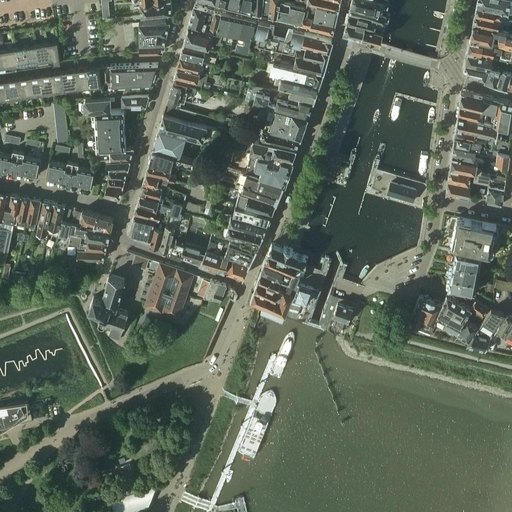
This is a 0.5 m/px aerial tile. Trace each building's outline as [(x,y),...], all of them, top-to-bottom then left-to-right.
[(108,0),(101,0),(102,4),(102,12),(103,18),(110,18),(108,0)] [(172,11),(171,0),(140,0),(142,14),(168,11),(172,11)] [(261,13),(262,0),(246,0),(245,9),(251,10),(261,13)] [(269,15),(270,0),(262,0),(261,13),(269,15)] [(283,1),(284,2),(284,0),(270,0),(269,15),(278,17),(280,2),(282,2),(283,2),(283,1)] [(335,21),(338,8),(307,0),(304,12),(304,14),(312,16),(335,21)] [(386,14),(390,1),(387,0),(351,0),(351,5),(386,14)] [(511,0),(477,0),(477,3),(503,9),(507,11),(508,11),(509,10),(511,11),(511,0)] [(280,2),(278,17),(292,20),(302,23),(304,14),(304,12),(306,7),(301,6),(295,4),(284,2),(283,1),(283,2),(282,2),(280,2)] [(502,17),(503,9),(477,3),(475,12),(501,18),(502,17)] [(209,29),(210,25),(213,16),(214,9),(208,8),(194,4),(188,24),(209,29)] [(386,14),(351,5),(349,12),(384,21),(388,22),(390,15),(386,14)] [(217,27),(221,11),(214,9),(213,16),(210,25),(217,27)] [(169,20),(168,11),(142,14),(143,21),(169,20)] [(227,39),(233,13),(221,11),(217,27),(217,29),(223,30),(221,37),(224,38),(227,39)] [(376,24),(383,25),(384,21),(349,12),(347,23),(364,27),(372,29),(374,29),(376,24)] [(511,22),(511,19),(502,17),(501,18),(475,12),(473,23),(502,30),(503,23),(509,25),(510,22),(511,22)] [(237,43),(243,16),(233,13),(227,39),(232,40),(234,33),(239,34),(237,43)] [(310,25),(312,16),(304,14),(302,23),(310,25)] [(268,30),(270,23),(270,22),(259,19),(243,16),(237,43),(236,48),(248,51),(251,40),(257,42),(257,41),(265,43),(267,36),(269,38),(270,33),(271,31),(268,30)] [(333,31),(335,21),(312,16),(310,25),(333,31)] [(170,20),(169,20),(143,21),(139,21),(140,42),(139,42),(140,52),(162,51),(164,42),(165,42),(170,20)] [(273,34),(275,24),(270,22),(270,23),(268,30),(271,31),(270,33),(269,38),(267,36),(265,43),(288,49),(288,48),(295,50),(297,41),(302,42),(305,31),(293,28),(293,29),(289,27),(285,37),(273,34)] [(361,38),(364,27),(347,23),(344,32),(346,34),(361,38)] [(511,31),(502,30),(473,23),(470,37),(492,42),(494,34),(499,35),(498,35),(499,36),(498,43),(511,46),(511,31)] [(214,30),(209,29),(188,24),(184,41),(206,47),(209,47),(211,42),(222,45),(224,38),(221,37),(213,35),(214,30)] [(364,27),(361,38),(370,40),(380,43),(383,32),(374,29),(372,29),(364,27)] [(315,46),(318,34),(305,31),(302,42),(306,44),(315,46)] [(329,50),(332,38),(318,34),(315,46),(329,50)] [(501,50),(500,56),(511,58),(511,46),(498,43),(492,42),(470,37),(468,51),(493,55),(495,48),(501,50)] [(61,61),(57,40),(46,42),(49,62),(61,61)] [(204,54),(206,47),(184,41),(182,48),(180,55),(203,61),(213,64),(215,64),(217,57),(204,54)] [(49,62),(46,42),(36,43),(39,64),(49,62)] [(39,64),(36,43),(25,45),(28,66),(39,64)] [(261,43),(259,50),(264,51),(263,56),(274,58),(271,70),(281,73),(319,83),(323,71),(307,67),(293,63),(280,59),(283,48),(266,44),(261,43)] [(326,59),(329,50),(315,46),(306,44),(304,52),(304,54),(326,59)] [(28,66),(25,45),(14,46),(17,67),(28,66)] [(17,67),(14,46),(4,48),(7,69),(17,67)] [(323,71),(326,59),(304,54),(304,52),(303,52),(302,53),(299,52),(296,51),(293,63),(307,67),(323,71)] [(498,65),(500,56),(493,55),(468,51),(465,62),(488,66),(485,77),(484,79),(496,84),(500,85),(502,77),(510,79),(511,71),(507,69),(507,67),(498,65)] [(203,61),(180,55),(178,65),(202,72),(204,72),(210,73),(213,64),(203,61)] [(488,66),(465,62),(464,71),(485,77),(488,66)] [(153,82),(158,63),(111,64),(111,84),(115,84),(153,82)] [(103,96),(84,97),(84,109),(86,111),(95,110),(124,108),(130,108),(130,105),(146,105),(149,94),(148,93),(122,95),(122,102),(111,103),(111,95),(116,95),(115,84),(111,84),(111,64),(102,65),(102,74),(102,81),(108,81),(108,91),(102,91),(103,96)] [(101,74),(102,74),(101,65),(88,66),(89,86),(101,85),(101,82),(102,82),(101,74)] [(201,77),(202,72),(178,65),(175,74),(192,78),(190,86),(196,87),(201,88),(204,78),(201,77)] [(89,86),(88,66),(75,68),(77,87),(89,86)] [(77,87),(75,68),(64,69),(65,69),(62,70),(65,89),(67,89),(66,86),(68,86),(68,88),(77,87)] [(65,89),(62,70),(50,71),(53,91),(65,89)] [(271,70),(269,79),(279,82),(292,86),(290,91),(290,92),(313,99),(319,83),(281,73),(271,70)] [(53,91),(50,71),(39,73),(42,93),(53,91)] [(42,93),(39,73),(28,75),(31,94),(42,93)] [(192,78),(175,74),(173,81),(190,86),(192,78)] [(31,94),(28,75),(16,76),(19,96),(31,94)] [(19,96),(16,76),(5,78),(8,98),(19,96)] [(507,87),(510,79),(502,77),(500,85),(507,87)] [(0,98),(8,98),(5,78),(0,78),(0,98)] [(196,87),(190,86),(173,81),(168,97),(178,100),(178,99),(182,100),(184,101),(187,91),(191,92),(191,94),(194,95),(196,87)] [(307,115),(313,99),(290,92),(290,91),(253,82),(249,100),(262,103),(277,106),(307,115)] [(483,101),(484,94),(474,92),(463,89),(461,90),(460,96),(483,101)] [(493,123),(498,97),(484,94),(483,101),(481,107),(487,108),(484,120),(493,123)] [(481,107),(483,101),(460,96),(459,101),(481,107)] [(182,100),(179,99),(178,99),(178,100),(168,97),(166,103),(180,107),(182,100)] [(511,127),(511,100),(498,97),(493,123),(499,124),(511,127)] [(246,99),(243,111),(258,115),(263,117),(261,124),(270,127),(300,136),(307,115),(277,106),(262,103),(249,100),(246,99)] [(54,102),(58,141),(69,140),(65,101),(54,102)] [(479,119),(481,107),(459,101),(458,114),(479,119)] [(196,111),(180,107),(166,103),(164,112),(193,121),(196,111)] [(124,118),(125,118),(124,108),(95,110),(96,129),(124,127),(124,118)] [(164,112),(159,127),(186,135),(201,140),(202,142),(211,141),(213,137),(216,127),(193,121),(164,112)] [(493,123),(484,120),(479,119),(458,114),(456,126),(478,131),(478,132),(488,135),(487,142),(492,143),(491,149),(498,151),(509,153),(511,140),(496,136),(499,124),(493,123)] [(456,126),(455,134),(477,139),(486,141),(487,141),(488,135),(478,132),(478,131),(456,126)] [(125,136),(124,127),(96,129),(97,148),(126,146),(126,136),(125,136)] [(180,155),(186,135),(159,127),(153,146),(180,155)] [(296,146),(299,137),(262,127),(260,137),(296,146)] [(19,144),(21,137),(6,134),(4,141),(19,144)] [(454,134),(453,141),(477,147),(484,148),(486,148),(487,142),(487,141),(486,141),(477,139),(455,134),(454,134)] [(296,146),(260,137),(253,136),(253,137),(249,136),(246,148),(250,149),(251,150),(271,155),(272,153),(282,156),(283,155),(292,158),(296,146)] [(486,148),(484,148),(477,147),(453,141),(452,153),(461,155),(461,156),(475,158),(476,151),(486,154),(487,152),(487,149),(486,148)] [(130,158),(133,146),(126,146),(97,148),(87,148),(87,157),(99,157),(100,159),(107,159),(130,158)] [(153,146),(149,159),(171,165),(174,166),(175,160),(192,165),(193,165),(194,166),(196,160),(194,159),(180,155),(153,146)] [(14,173),(19,151),(13,149),(12,155),(0,152),(0,169),(10,172),(10,169),(12,170),(12,171),(13,172),(13,173),(14,173)] [(487,149),(487,152),(497,154),(496,163),(508,165),(508,159),(509,153),(498,151),(491,149),(487,149)] [(248,161),(246,170),(249,171),(283,183),(292,158),(283,155),(282,156),(272,153),(271,155),(251,150),(248,161)] [(38,175),(41,158),(24,155),(24,152),(19,151),(14,173),(15,173),(16,173),(17,172),(17,171),(38,175)] [(448,179),(469,183),(472,170),(475,171),(474,179),(489,181),(490,177),(497,178),(505,179),(505,177),(498,175),(481,172),(482,167),(483,160),(478,159),(475,158),(461,156),(461,155),(452,153),(450,166),(448,179)] [(128,165),(130,158),(107,159),(107,162),(109,162),(110,166),(110,168),(117,169),(117,166),(128,165)] [(169,172),(171,165),(149,159),(146,170),(168,176),(168,178),(178,180),(178,178),(176,177),(177,174),(169,172)] [(69,184),(73,162),(67,161),(67,164),(49,160),(46,176),(55,178),(59,179),(67,181),(66,182),(67,182),(67,183),(68,184),(69,184)] [(79,163),(77,162),(73,162),(69,184),(70,184),(71,184),(71,183),(72,182),(92,186),(96,170),(78,166),(79,163)] [(125,177),(128,165),(117,166),(117,169),(110,168),(109,168),(109,176),(125,177)] [(240,169),(238,179),(244,180),(280,193),(283,183),(249,171),(246,170),(240,169)] [(144,175),(143,181),(162,185),(163,180),(167,181),(171,182),(172,179),(168,178),(168,176),(146,170),(144,175)] [(123,184),(125,177),(109,176),(108,183),(123,184)] [(238,179),(235,188),(239,189),(239,188),(276,202),(280,193),(244,180),(238,179)] [(471,184),(469,183),(448,179),(446,192),(469,196),(470,188),(471,184)] [(169,187),(162,185),(143,181),(141,186),(166,193),(166,192),(167,192),(169,187)] [(413,201),(416,189),(391,182),(387,193),(413,201)] [(123,184),(108,183),(107,183),(105,193),(104,193),(104,196),(110,198),(110,196),(119,198),(123,184)] [(165,197),(166,193),(141,186),(140,191),(160,196),(164,197),(165,197)] [(503,203),(504,189),(488,186),(486,200),(503,203)] [(239,189),(235,203),(259,211),(260,208),(272,212),(276,202),(239,188),(239,189)] [(163,202),(164,197),(160,196),(140,191),(137,202),(161,210),(164,211),(169,212),(173,213),(178,215),(181,202),(184,192),(175,189),(172,199),(174,200),(172,205),(163,202)] [(8,209),(9,202),(10,202),(12,193),(0,190),(0,220),(1,220),(0,225),(0,261),(6,263),(13,224),(16,211),(11,210),(8,209)] [(18,211),(21,194),(12,193),(10,202),(13,203),(11,210),(16,211),(17,211),(18,211)] [(16,211),(13,224),(25,226),(27,218),(31,196),(21,194),(18,211),(17,211),(16,211)] [(27,218),(25,226),(35,228),(36,220),(41,198),(31,196),(27,218)] [(48,225),(54,201),(44,199),(37,230),(51,233),(53,227),(48,225)] [(56,227),(62,203),(54,201),(48,225),(53,227),(56,227)] [(161,210),(137,202),(135,212),(156,217),(162,219),(167,220),(169,212),(164,211),(163,215),(160,214),(161,210)] [(65,204),(62,203),(56,227),(60,228),(62,219),(70,221),(73,206),(65,204)] [(235,203),(232,214),(268,223),(271,214),(272,212),(260,208),(259,211),(235,203)] [(80,219),(83,209),(75,207),(72,219),(74,220),(73,222),(79,222),(80,219)] [(113,218),(83,209),(80,219),(79,222),(110,228),(113,218)] [(184,238),(188,224),(190,219),(181,216),(182,211),(181,211),(174,234),(170,251),(180,255),(185,239),(184,238)] [(182,211),(181,216),(190,219),(188,224),(198,227),(197,228),(230,238),(244,242),(256,247),(263,233),(229,223),(228,223),(216,219),(216,221),(198,216),(182,211)] [(150,239),(153,226),(156,217),(135,212),(129,233),(150,239)] [(164,249),(173,213),(169,212),(167,220),(162,219),(161,223),(166,224),(160,247),(164,249)] [(168,251),(178,215),(173,213),(164,249),(168,251)] [(231,213),(228,223),(229,223),(263,233),(267,223),(268,223),(232,214),(231,213)] [(511,226),(457,216),(451,247),(456,248),(482,253),(511,258),(511,226)] [(87,229),(85,236),(108,239),(110,228),(79,222),(73,222),(70,221),(62,219),(60,228),(59,233),(68,235),(69,232),(77,234),(79,227),(87,229)] [(189,258),(195,242),(193,241),(197,228),(198,227),(188,224),(184,238),(185,239),(180,255),(189,258)] [(163,229),(153,226),(150,239),(149,244),(158,246),(163,229)] [(29,234),(18,232),(17,239),(27,241),(29,234)] [(105,249),(108,239),(85,236),(71,233),(69,243),(80,245),(79,247),(105,249)] [(249,261),(256,247),(244,242),(230,238),(229,242),(211,235),(206,246),(218,251),(231,256),(242,259),(242,258),(249,261)] [(200,262),(206,246),(195,242),(189,258),(200,262)] [(306,267),(308,257),(292,251),(293,248),(284,245),(283,247),(272,242),(265,259),(290,270),(300,273),(303,274),(306,267)] [(216,257),(218,251),(206,246),(200,262),(212,266),(213,262),(212,262),(214,256),(216,257)] [(103,258),(105,249),(79,247),(78,247),(77,257),(103,258)] [(480,266),(482,253),(456,248),(456,249),(453,261),(480,266)] [(131,251),(127,262),(148,269),(151,258),(131,251)] [(230,258),(231,256),(218,251),(216,257),(214,256),(212,262),(213,262),(212,266),(227,270),(232,259),(230,258)] [(243,276),(249,261),(242,258),(242,259),(231,256),(230,258),(232,259),(227,270),(243,276)] [(290,270),(265,259),(261,270),(281,279),(295,284),(300,273),(290,270)] [(159,262),(152,260),(149,267),(156,270),(159,262)] [(159,262),(156,270),(144,305),(179,317),(194,273),(160,261),(159,262)] [(477,279),(480,266),(453,261),(451,274),(477,279)] [(291,295),(295,284),(281,279),(261,270),(257,281),(284,292),(291,295)] [(116,308),(117,303),(124,279),(125,279),(109,273),(108,274),(109,274),(101,298),(93,295),(88,308),(100,313),(99,317),(100,319),(102,320),(104,319),(102,323),(107,325),(106,329),(110,330),(108,335),(120,339),(128,312),(116,308)] [(307,303),(312,288),(299,283),(303,274),(300,273),(295,284),(291,295),(293,296),(286,316),(287,313),(296,317),(301,302),(305,304),(306,303),(307,303)] [(475,292),(477,279),(451,274),(448,287),(475,292)] [(496,279),(495,286),(511,290),(511,274),(510,274),(509,282),(496,279)] [(203,278),(198,293),(204,296),(220,302),(219,305),(218,306),(219,307),(221,302),(220,302),(223,294),(226,285),(225,283),(220,282),(210,279),(209,280),(203,278)] [(253,290),(250,301),(259,305),(262,307),(260,312),(282,321),(284,315),(286,316),(293,296),(291,295),(284,292),(257,281),(254,291),(253,290)] [(421,319),(430,297),(420,293),(407,326),(416,329),(418,326),(421,319)] [(456,314),(462,302),(447,293),(443,302),(436,315),(437,316),(446,321),(450,312),(453,314),(454,313),(456,314)] [(421,319),(418,326),(431,331),(434,324),(437,316),(436,315),(443,302),(430,297),(421,319)] [(450,312),(446,321),(460,329),(463,325),(462,324),(463,323),(463,322),(469,312),(481,320),(483,316),(490,307),(476,298),(470,307),(462,302),(456,314),(454,313),(453,314),(450,312)] [(354,308),(339,303),(334,317),(343,320),(341,326),(347,328),(354,308)] [(492,308),(479,326),(492,332),(505,312),(492,308)] [(501,338),(502,337),(511,320),(511,315),(507,313),(494,334),(496,335),(498,336),(501,338)] [(469,341),(479,327),(467,319),(463,325),(460,329),(457,333),(469,341)] [(511,342),(511,320),(502,337),(511,342)] [(498,336),(494,334),(492,332),(479,326),(479,327),(469,341),(467,345),(486,349),(488,344),(490,344),(488,350),(492,351),(498,336)] [(0,426),(6,425),(11,424),(13,423),(32,419),(29,403),(28,398),(7,403),(9,411),(5,412),(5,414),(3,414),(3,412),(2,409),(1,407),(1,404),(0,404),(0,426)] [(146,504),(148,498),(143,496),(141,497),(133,473),(121,476),(124,486),(121,487),(124,498),(114,501),(117,511),(119,511),(133,507),(134,508),(146,504)]
